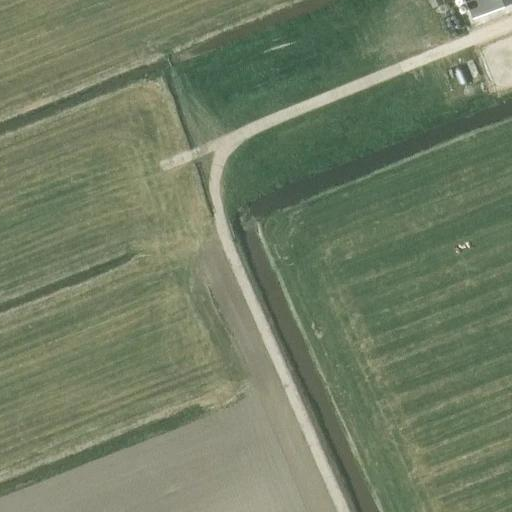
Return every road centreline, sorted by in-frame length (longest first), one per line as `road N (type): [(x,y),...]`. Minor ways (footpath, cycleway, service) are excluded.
road 1 (track): [(237,135),(218,172),(220,221),(343,511)]
road 2 (track): [(511,23),(162,166)]
